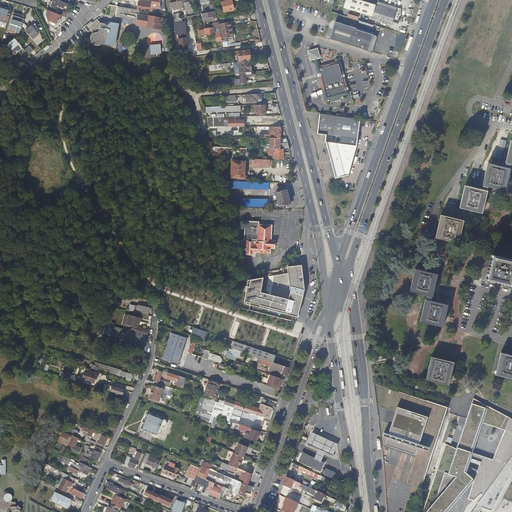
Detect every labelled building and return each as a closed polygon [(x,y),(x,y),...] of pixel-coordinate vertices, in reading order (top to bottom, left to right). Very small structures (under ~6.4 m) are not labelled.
[(58,0),(52,0),(50,6),(55,9),(57,5),(63,8),(64,6),(67,7),(68,4),(58,0)] [(140,10),(151,12),(165,14),(166,14),(164,4),(164,0),(162,0),(159,0),(160,0),(156,0),(151,0),(151,3),(151,4),(138,2),(137,9),(140,10)] [(229,0),(221,2),(223,12),(234,10),(231,0),(229,0)] [(375,4),(361,0),(337,0),(336,5),(346,8),(354,10),(365,14),(371,16),(375,4)] [(391,24),(396,8),(376,1),(375,4),(371,16),(371,18),(391,24)] [(183,3),(185,12),(192,11),(190,5),(189,5),(189,2),(183,3)] [(131,8),(109,5),(107,15),(137,20),(136,25),(160,29),(163,29),(165,21),(163,20),(163,19),(139,15),(140,10),(137,9),(131,8)] [(0,21),(6,23),(10,11),(6,9),(6,10),(0,8),(0,21)] [(358,13),(354,12),(354,10),(346,8),(344,9),(343,12),(344,13),(348,14),(348,17),(357,20),(358,13)] [(57,14),(47,10),(46,15),(48,21),(56,24),(61,15),(57,14)] [(103,14),(101,12),(87,25),(88,27),(97,19),(103,14)] [(22,19),(19,18),(12,16),(8,32),(14,34),(14,32),(18,33),(19,29),(20,27),(21,23),(22,19)] [(172,20),(175,35),(178,35),(179,39),(178,40),(180,50),(187,49),(187,45),(185,33),(187,33),(185,22),(182,22),(182,18),(178,18),(172,20)] [(88,27),(87,25),(84,27),(88,32),(91,30),(93,33),(92,35),(91,36),(91,40),(92,42),(93,43),(96,44),(98,45),(99,44),(101,43),(105,44),(114,46),(118,23),(111,22),(108,24),(108,25),(105,24),(105,23),(100,22),(97,19),(88,27)] [(229,22),(218,24),(218,26),(218,29),(221,39),(232,36),(229,22)] [(372,52),(377,36),(366,33),(353,29),(354,28),(349,26),(335,22),(335,23),(334,22),(332,27),(329,39),(342,43),(354,47),(372,52)] [(30,27),(25,31),(24,29),(26,27),(21,23),(20,27),(24,31),(32,40),(33,40),(37,45),(42,40),(39,35),(40,35),(33,24),(30,27)] [(23,48),(23,47),(16,40),(15,38),(14,38),(5,46),(5,47),(10,52),(12,54),(13,56),(23,48)] [(29,45),(24,49),(29,54),(33,50),(29,45)] [(159,45),(150,46),(150,54),(160,53),(159,45)] [(239,62),(250,61),(249,50),(231,52),(232,55),(236,55),(237,61),(239,60),(239,62)] [(346,95),(340,73),(337,63),(318,68),(316,59),(319,58),(317,50),(308,52),(310,60),(314,59),(317,72),(320,83),(324,101),(326,100),(326,102),(327,103),(328,104),(331,104),(338,102),(338,103),(340,102),(340,101),(343,100),(343,99),(344,99),(344,97),(343,97),(342,96),(346,95)] [(240,73),(251,72),(250,62),(250,61),(239,62),(240,73)] [(345,85),(340,62),(337,63),(340,73),(346,95),(348,95),(345,85)] [(236,85),(247,84),(246,77),(255,77),(254,72),(251,72),(240,73),(241,80),(236,80),(236,85)] [(265,114),(265,105),(258,105),(255,106),(255,114),(265,114)] [(356,144),(357,131),(359,119),(349,118),(332,116),(320,114),(317,133),(326,134),(326,142),(343,144),(356,145),(356,144)] [(240,121),(240,117),(230,117),(207,117),(208,128),(225,128),(225,121),(228,121),(228,128),(244,128),(244,121),(240,121)] [(270,138),(281,138),(280,127),(277,128),(270,128),(270,138)] [(281,149),(281,143),(281,138),(270,138),(267,138),(267,140),(270,140),(270,149),(274,149),(281,149)] [(348,175),(354,156),(357,146),(356,145),(343,144),(326,142),(330,157),(336,178),(348,175)] [(212,153),(212,157),(229,158),(229,156),(228,156),(228,148),(218,147),(218,154),(214,153),(212,153)] [(283,159),(283,150),(281,149),(274,149),(274,159),(283,159)] [(270,167),(270,160),(252,159),(252,166),(270,167)] [(232,170),(245,170),(245,161),(232,160),(232,170)] [(505,191),(510,169),(509,168),(504,167),(488,163),(482,185),(483,185),(487,186),(505,191)] [(245,179),(245,170),(232,170),(231,178),(245,179)] [(482,213),(488,191),(487,191),(482,189),(465,185),(459,207),(482,213)] [(286,190),(275,192),(279,206),(290,204),(286,190)] [(458,243),(464,220),(441,215),(435,237),(458,243)] [(242,241),(245,250),(247,250),(247,255),(254,255),(254,252),(271,252),(271,247),(273,247),(274,246),(275,244),(275,243),(274,241),(273,240),(271,239),(271,225),(258,224),(258,222),(245,221),(244,240),(242,241)] [(511,285),(511,279),(511,259),(493,255),(487,279),(511,285)] [(305,292),(303,267),(289,269),(289,274),(292,295),(290,302),(271,297),(262,295),(265,280),(250,283),(246,305),(298,319),(305,292)] [(433,297),(438,274),(415,269),(410,291),(433,297)] [(292,295),(289,274),(274,277),(271,297),(290,302),(292,295)] [(442,327),(448,305),(425,300),(420,322),(442,327)] [(133,332),(146,336),(147,331),(135,328),(137,318),(128,315),(125,324),(129,326),(134,327),(133,332)] [(203,340),(205,332),(194,328),(193,328),(190,336),(193,337),(203,340)] [(145,337),(127,332),(126,337),(144,343),(145,337)] [(169,334),(164,351),(180,356),(185,339),(169,334)] [(259,358),(272,363),(275,355),(233,341),(231,349),(234,350),(238,352),(259,358)] [(237,356),(238,352),(234,350),(233,351),(228,349),(225,358),(230,359),(232,355),(237,356)] [(201,357),(218,363),(219,358),(208,355),(208,352),(204,350),(201,357)] [(180,356),(164,351),(162,359),(177,364),(180,356)] [(511,378),(511,355),(500,352),(495,375),(511,378)] [(449,384),(454,362),(445,360),(431,357),(426,379),(449,384)] [(269,370),(286,376),(289,368),(272,363),(259,358),(258,361),(260,362),(262,363),(262,364),(270,366),(269,370)] [(121,370),(121,369),(109,365),(108,366),(100,363),(99,366),(111,370),(110,372),(131,379),(133,374),(121,370)] [(230,371),(231,368),(220,363),(218,367),(230,371)] [(99,375),(85,370),(82,380),(94,384),(96,379),(97,379),(99,375)] [(267,386),(275,389),(279,378),(270,375),(267,386)] [(101,383),(100,385),(106,386),(106,388),(111,389),(110,391),(115,392),(115,393),(120,395),(120,394),(122,395),(123,390),(101,383)] [(207,386),(206,385),(205,389),(207,389),(205,395),(214,398),(218,389),(207,386)] [(149,399),(159,402),(162,393),(163,389),(153,386),(152,390),(151,390),(150,395),(149,399)] [(239,425),(259,432),(264,418),(262,418),(257,416),(255,416),(198,396),(191,417),(212,424),(215,417),(225,421),(239,425)] [(474,501),(481,495),(483,496),(500,473),(511,456),(511,418),(484,404),(478,401),(473,398),(472,401),(466,419),(456,449),(445,444),(423,511),(422,511),(445,511),(460,495),(473,479),(473,483),(468,499),(474,501)] [(263,417),(270,420),(272,416),(268,415),(271,408),(261,405),(257,416),(262,418),(263,417)] [(425,418),(397,409),(389,434),(384,432),(382,436),(388,438),(387,443),(414,452),(416,447),(428,450),(429,447),(417,443),(425,418)] [(147,414),(140,429),(155,436),(156,436),(157,436),(158,435),(158,434),(157,433),(158,430),(162,431),(164,431),(165,430),(166,429),(167,427),(166,425),(166,423),(165,422),(164,422),(147,414)] [(247,440),(256,443),(259,432),(239,425),(237,430),(246,433),(247,431),(250,432),(247,440)] [(98,433),(86,428),(85,431),(88,433),(88,434),(90,435),(90,434),(97,437),(98,433)] [(59,440),(66,443),(69,436),(62,433),(59,440)] [(306,444),(331,455),(336,444),(311,433),(306,444)] [(108,438),(100,435),(99,437),(98,436),(97,438),(99,439),(97,442),(104,445),(108,438)] [(73,436),(68,447),(78,452),(80,447),(75,445),(78,439),(73,436)] [(247,447),(238,443),(234,453),(242,456),(243,457),(247,447)] [(101,453),(94,450),(93,452),(89,451),(88,453),(92,454),(91,457),(98,460),(101,453)] [(234,453),(233,452),(229,464),(238,468),(242,456),(234,453)] [(319,472),(324,463),(301,452),(297,461),(319,472)] [(150,456),(150,455),(146,454),(143,462),(147,463),(147,464),(157,468),(158,465),(159,462),(156,461),(156,459),(150,456)] [(125,463),(128,465),(134,468),(140,456),(137,455),(135,459),(128,456),(125,463)] [(91,468),(79,462),(79,464),(74,461),(73,463),(74,464),(73,468),(77,470),(87,475),(91,468)] [(164,464),(163,467),(161,472),(175,478),(177,473),(179,468),(174,466),(173,468),(164,464)] [(251,474),(229,464),(227,469),(231,470),(235,472),(235,471),(241,473),(239,480),(248,483),(251,474)] [(319,474),(314,473),(295,464),(293,467),(299,469),(298,471),(300,471),(300,470),(317,478),(319,474)] [(207,467),(201,465),(200,468),(201,468),(199,472),(198,472),(196,475),(199,476),(203,478),(207,467)] [(326,468),(323,474),(333,479),(336,472),(326,468)] [(226,475),(210,469),(209,472),(214,474),(218,476),(218,477),(224,479),(224,478),(229,480),(230,477),(226,475)] [(193,481),(193,480),(196,475),(191,472),(188,478),(188,479),(193,481)] [(137,489),(138,487),(127,482),(127,483),(119,479),(119,478),(116,476),(114,481),(117,483),(117,484),(124,488),(124,486),(128,488),(129,485),(137,489)] [(210,481),(203,478),(199,476),(197,482),(208,487),(210,481)] [(294,480),(286,477),(283,486),(290,490),(292,484),(294,480)] [(63,478),(58,488),(62,490),(66,493),(68,489),(69,487),(70,486),(72,482),(67,480),(63,478)] [(301,484),(294,480),(292,484),(295,485),(295,486),(302,489),(302,488),(300,487),(299,486),(301,484)] [(245,491),(248,484),(242,482),(240,487),(238,486),(236,492),(237,493),(244,496),(245,491)] [(211,490),(210,489),(209,493),(210,494),(219,498),(220,496),(222,490),(213,485),(211,490)] [(123,498),(126,492),(113,486),(113,488),(112,487),(108,486),(107,489),(123,498)] [(312,497),(315,490),(308,487),(306,491),(305,495),(312,497)] [(82,498),(84,494),(74,488),(72,493),(82,498)] [(146,490),(144,495),(169,507),(172,501),(164,497),(160,495),(160,496),(151,492),(151,493),(146,490)] [(236,492),(230,490),(227,496),(235,499),(237,493),(236,492)] [(6,508),(8,508),(9,509),(10,509),(11,510),(11,511),(10,511),(19,511),(19,510),(19,509),(17,506),(16,506),(16,507),(15,507),(15,502),(11,502),(10,501),(11,500),(12,499),(12,498),(12,497),(11,496),(11,495),(10,494),(9,494),(8,493),(8,491),(7,492),(4,493),(3,493),(2,494),(1,496),(1,497),(4,497),(4,498),(4,499),(4,500),(5,500),(6,501),(7,502),(7,503),(6,503),(6,508)] [(57,491),(52,499),(71,509),(76,501),(57,491)] [(112,502),(110,505),(117,509),(119,509),(121,510),(125,501),(116,496),(113,502),(112,502)] [(281,511),(283,511),(292,511),(294,508),(295,509),(297,503),(286,498),(284,501),(285,502),(284,504),(281,511)] [(176,501),(171,511),(172,511),(180,511),(184,504),(176,501)]
